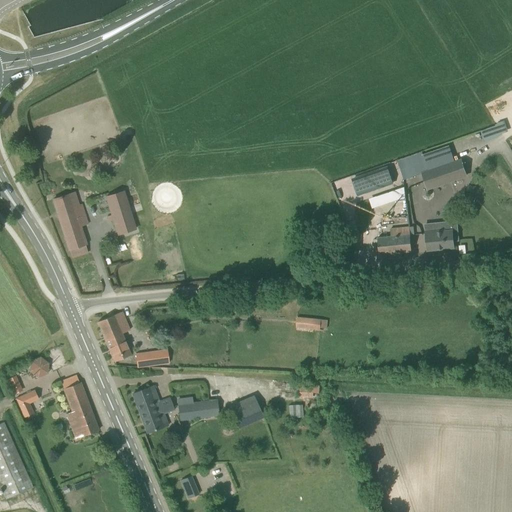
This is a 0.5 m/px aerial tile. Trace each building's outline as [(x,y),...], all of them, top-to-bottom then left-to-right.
[(462,159),(454,161),(421,172),(427,191),(468,177),(462,159)] [(392,184),(387,168),(353,180),(358,195),(392,184)] [(112,215),(108,216),(110,221),(114,220),(119,234),(136,229),(124,190),(106,196),(112,215)] [(88,253),(80,231),(79,227),(87,224),(81,205),(72,207),(68,195),(53,199),(72,258),(88,253)] [(425,229),(426,234),(427,250),(454,247),(452,229),(446,230),(446,227),(425,229)] [(377,238),(379,255),(412,252),(410,228),(390,230),(391,237),(377,238)] [(98,322),(106,342),(113,339),(122,335),(121,334),(129,330),(122,312),(98,322)] [(321,319),(297,317),(296,328),(320,330),(321,319)] [(113,339),(106,342),(114,362),(130,355),(122,335),(113,339)] [(136,354),(137,367),(169,363),(167,350),(136,354)] [(30,370),(38,377),(48,373),(49,363),(41,357),(31,360),(30,370)] [(16,375),(6,379),(13,395),(23,390),(16,375)] [(75,438),(81,436),(81,437),(98,431),(80,383),(79,383),(76,375),(60,381),(72,412),(66,414),(75,438)] [(320,386),(298,384),(297,397),(313,398),(313,393),(319,393),(320,386)] [(163,427),(159,417),(174,411),(169,400),(159,404),(152,387),(133,394),(147,433),(163,427)] [(35,391),(29,393),(33,402),(38,400),(35,391)] [(229,405),(238,428),(264,419),(255,395),(229,405)] [(217,399),(182,404),(182,401),(175,402),(175,405),(182,420),(219,415),(217,399)] [(289,417),(303,417),(302,404),(289,405),(289,417)] [(0,485),(6,499),(34,487),(4,422),(0,424),(0,485)] [(199,495),(197,490),(186,495),(188,499),(199,495)]
